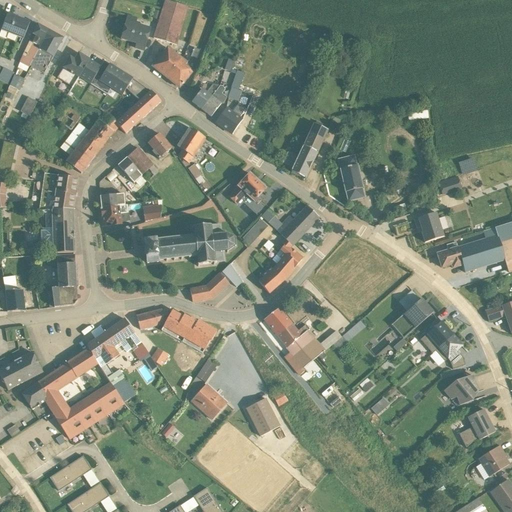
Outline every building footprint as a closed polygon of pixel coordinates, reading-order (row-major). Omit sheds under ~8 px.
[(176,46),(188,8),(164,1),(153,39),(176,46)] [(7,15),(0,31),(8,34),(7,36),(15,39),(16,37),(22,40),(29,23),(7,15)] [(136,19),(127,17),(120,40),(136,45),(135,49),(143,52),(149,28),(135,24),(136,19)] [(29,66),(48,31),(37,25),(18,63),(28,68),(29,66)] [(43,74),(62,39),(48,31),(29,66),(43,74)] [(181,59),(167,48),(152,67),(166,79),(181,59)] [(191,73),(199,51),(193,49),(190,57),(186,63),(181,59),(166,79),(178,89),(191,73)] [(69,59),(57,78),(72,88),(78,78),(89,61),(78,55),(74,61),(69,59)] [(234,62),(228,59),(223,71),(230,73),(234,62)] [(99,68),(89,61),(78,78),(89,86),(90,85),(98,72),(100,68),(99,68)] [(120,72),(103,62),(99,68),(100,68),(98,72),(90,85),(106,95),(109,89),(114,82),(120,72)] [(4,67),(0,76),(0,80),(10,85),(15,73),(4,67)] [(132,80),(120,72),(114,82),(109,89),(121,97),(132,80)] [(201,110),(220,87),(212,85),(206,93),(202,90),(191,103),(201,110)] [(220,87),(201,110),(210,118),(221,104),(223,104),(226,98),(221,94),(224,91),(222,87),(220,87)] [(241,92),(230,89),(227,99),(237,102),(241,92)] [(160,103),(150,92),(134,106),(144,117),(160,103)] [(28,97),(21,111),(31,116),(38,101),(28,97)] [(85,110),(71,100),(56,121),(70,132),(85,110)] [(215,123),(231,135),(243,118),(243,117),(245,112),(244,112),(245,109),(238,104),(235,108),(234,107),(231,111),(232,112),(231,113),(225,109),(215,123)] [(134,106),(114,124),(118,127),(125,135),(144,117),(134,106)] [(430,111),(409,112),(410,120),(430,119),(430,111)] [(80,175),(118,127),(113,123),(102,116),(89,132),(78,124),(59,149),(69,157),(64,163),(80,175)] [(327,129),(338,134),(347,117),(332,119),(327,129)] [(292,169),(290,173),(304,180),(326,131),(312,124),(297,156),(289,153),(287,153),(282,164),(292,169)] [(204,139),(189,129),(176,148),(181,151),(177,158),(182,161),(181,163),(185,168),(204,139)] [(157,136),(156,135),(151,139),(151,141),(147,144),(153,152),(152,153),(158,160),(171,149),(158,135),(157,136)] [(3,143),(0,154),(0,176),(8,178),(16,145),(3,143)] [(158,173),(137,149),(126,159),(146,183),(158,173)] [(337,161),(347,203),(363,199),(364,199),(362,189),(354,156),(337,160),(337,161)] [(145,183),(126,159),(117,166),(138,189),(145,183)] [(474,159),(459,165),(463,176),(478,171),(474,159)] [(191,166),(188,164),(185,168),(187,171),(188,170),(194,180),(195,180),(198,185),(203,181),(200,176),(201,176),(198,170),(199,169),(197,165),(194,166),(194,165),(191,166)] [(99,184),(105,190),(118,177),(113,172),(99,184)] [(236,188),(227,198),(236,206),(245,196),(253,204),(266,190),(265,188),(265,186),(262,183),(259,184),(249,173),(235,187),(236,188)] [(77,180),(77,179),(43,174),(43,175),(38,212),(72,211),(77,180)] [(435,190),(438,198),(460,191),(456,179),(437,185),(438,189),(435,190)] [(99,197),(100,209),(124,206),(123,194),(99,197)] [(410,200),(414,213),(419,212),(415,198),(410,200)] [(142,208),(144,223),(160,219),(160,205),(142,208)] [(129,221),(127,206),(126,206),(100,209),(103,227),(121,224),(121,223),(129,221)] [(291,248),(318,218),(307,207),(292,221),(288,217),(281,225),(281,226),(275,232),(291,248)] [(276,217),(268,209),(260,218),(268,225),(268,226),(276,217)] [(52,245),(52,254),(74,254),(72,211),(44,212),(44,228),(41,229),(41,231),(39,231),(40,243),(41,243),(42,245),(46,245),(52,245)] [(434,215),(413,222),(415,230),(419,229),(421,234),(420,234),(423,245),(442,239),(434,215)] [(249,246),(267,227),(259,219),(242,240),(249,246)] [(511,224),(492,231),(507,276),(511,274),(511,224)] [(144,240),(144,241),(146,265),(158,263),(158,261),(196,257),(197,266),(223,263),(222,253),(226,253),(226,254),(227,253),(227,252),(234,247),(233,238),(225,234),(221,234),(220,225),(210,226),(210,225),(207,225),(207,226),(194,228),(193,226),(191,226),(192,236),(187,237),(187,236),(185,236),(185,237),(179,237),(177,237),(177,238),(172,238),(170,238),(170,239),(165,239),(162,239),(158,240),(158,239),(144,240)] [(492,231),(481,234),(484,240),(494,238),(492,231)] [(503,263),(494,238),(456,249),(455,244),(445,247),(446,253),(436,256),(440,270),(450,267),(451,270),(460,268),(463,276),(503,263)] [(284,240),(281,243),(283,246),(279,251),(279,252),(296,266),(301,261),(298,259),(300,257),(290,249),(291,248),(284,240)] [(273,246),(268,241),(263,248),(268,252),(273,246)] [(296,266),(279,252),(271,261),(276,265),(288,276),(296,266)] [(56,257),(45,260),(47,268),(56,266),(58,289),(75,287),(74,256),(56,257)] [(24,274),(27,288),(34,287),(30,264),(25,265),(27,273),(24,274)] [(229,265),(221,274),(229,282),(236,288),(242,283),(229,265)] [(270,268),(265,273),(278,286),(288,276),(276,265),(272,270),(270,268)] [(278,286),(265,273),(261,276),(263,278),(258,282),(268,295),(278,286)] [(227,283),(229,282),(221,274),(219,275),(218,274),(205,286),(189,290),(192,303),(211,299),(227,284),(227,283)] [(15,276),(3,278),(7,313),(24,312),(22,291),(17,291),(15,276)] [(76,302),(75,287),(50,289),(51,298),(47,298),(49,309),(73,306),(76,302)] [(397,304),(405,314),(418,302),(410,293),(397,304)] [(390,327),(402,340),(431,314),(420,301),(418,302),(405,314),(390,327)] [(511,303),(484,314),(487,323),(504,318),(510,337),(511,336),(511,303)] [(291,325),(278,309),(263,321),(276,337),(291,325)] [(161,310),(135,317),(140,331),(164,326),(164,324),(161,310)] [(164,326),(160,332),(202,355),(208,343),(209,343),(216,332),(193,319),(192,321),(183,316),(182,317),(171,312),(164,324),(164,326)] [(87,349),(98,365),(123,403),(135,395),(119,370),(112,375),(105,365),(118,356),(113,349),(119,345),(126,354),(140,343),(133,334),(124,320),(87,345),(87,348),(87,349)] [(365,330),(359,323),(340,340),(339,339),(331,346),(337,353),(365,330)] [(451,337),(440,324),(419,342),(431,355),(434,352),(451,337)] [(276,337),(303,370),(339,339),(335,333),(318,346),(303,327),(297,331),(291,325),(276,337)] [(461,348),(451,337),(434,352),(443,362),(445,360),(448,364),(448,363),(451,371),(464,367),(460,358),(456,352),(461,348)] [(396,354),(405,345),(401,341),(392,349),(396,354)] [(141,344),(132,350),(140,363),(144,361),(150,371),(156,368),(141,344)] [(76,379),(98,365),(87,349),(77,357),(66,363),(76,379)] [(168,356),(156,349),(151,359),(152,362),(154,363),(161,367),(168,356)] [(42,374),(31,352),(19,358),(19,359),(12,362),(13,363),(0,369),(0,378),(7,391),(42,374)] [(215,368),(207,362),(196,378),(205,383),(215,368)] [(46,399),(76,379),(66,363),(37,383),(46,399)] [(442,393),(448,402),(455,400),(458,407),(470,403),(468,397),(476,394),(470,378),(453,384),(454,387),(442,393)] [(367,380),(360,388),(366,394),(373,386),(367,380)] [(123,405),(110,383),(93,394),(107,415),(123,405)] [(21,394),(31,411),(47,401),(37,384),(21,394)] [(227,404),(206,385),(190,402),(211,422),(227,404)] [(349,398),(354,403),(364,395),(359,389),(349,398)] [(271,396),(278,408),(287,403),(281,391),(271,396)] [(83,431),(89,427),(75,406),(69,409),(57,392),(46,399),(47,401),(44,403),(68,440),(83,431)] [(107,415),(93,394),(75,406),(89,427),(107,415)] [(279,427),(265,399),(244,410),(259,438),(279,427)] [(382,400),(370,411),(376,417),(388,407),(382,400)] [(477,442),(494,434),(482,411),(465,420),(470,430),(457,436),(464,449),(475,440),(477,442)] [(163,432),(175,444),(183,436),(172,424),(163,432)] [(15,425),(6,431),(11,438),(19,432),(15,425)] [(476,462),(487,479),(507,466),(503,459),(505,458),(498,447),(476,462)] [(90,471),(91,470),(82,457),(49,479),(58,492),(82,476),(90,490),(99,484),(90,471)] [(500,511),(511,511),(511,489),(506,481),(488,494),(500,511)] [(108,498),(108,497),(100,484),(66,506),(70,511),(85,511),(99,503),(105,511),(114,511),(117,511),(108,498)] [(220,511),(206,489),(192,497),(193,498),(180,507),(183,511),(189,511),(198,506),(201,511),(220,511)] [(483,511),(476,500),(457,511),(483,511)]
